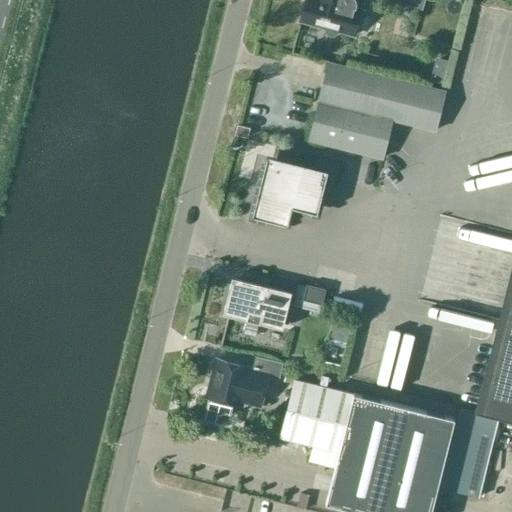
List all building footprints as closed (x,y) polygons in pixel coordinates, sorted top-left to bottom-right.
[(319,22),(326,24),(325,28),(325,29),(325,31),(326,32),(327,33),(328,34),(329,35),(331,35),(332,35),(334,35),(335,35),(336,34),(337,33),(338,31),(338,30),(354,34),(362,9),(354,7),(356,2),(355,0),(305,0),(300,20),(318,25),(319,22)] [(446,91),(328,62),(309,140),(383,158),(392,120),(436,130),(446,91)] [(265,165),(252,216),(287,224),(292,207),(306,210),(317,213),(319,205),(325,180),(328,170),(267,155),(265,165)] [(232,278),(223,314),(247,320),(248,314),(249,311),(261,314),(260,317),(259,323),(282,329),(284,323),(288,324),(296,294),(237,279),(232,278)] [(303,284),(300,297),(317,301),(320,288),(303,284)] [(511,293),(482,413),(511,420),(511,293)] [(331,317),(326,336),(343,340),(347,321),(331,317)] [(279,379),(283,363),(255,355),(251,370),(240,367),(241,364),(217,359),(208,396),(241,404),(242,399),(261,404),(268,376),(279,379)] [(286,373),(284,382),(293,384),(295,375),(286,373)] [(336,466),(327,502),(366,511),(431,511),(455,418),(296,378),(281,436),(315,445),(311,460),(336,466)] [(451,480),(484,490),(494,455),(481,451),(480,456),(460,450),(451,480)]
